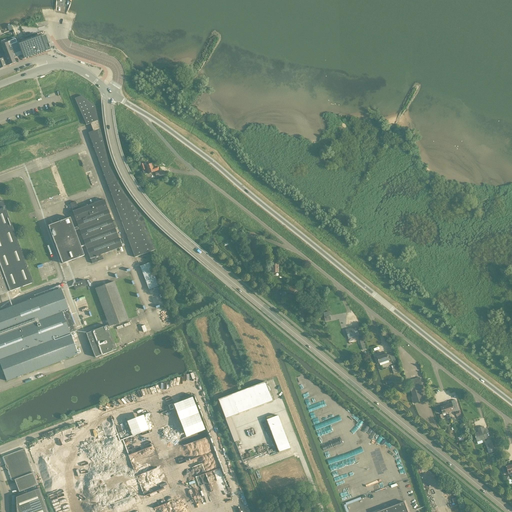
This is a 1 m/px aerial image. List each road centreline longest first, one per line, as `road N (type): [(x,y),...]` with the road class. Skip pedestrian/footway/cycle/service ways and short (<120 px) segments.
road 1 (primary): [(511,511),(149,209),(112,141),(110,91)]
road 2 (unclassified): [(511,422),(187,165),(142,112)]
road 3 (tertiary): [(511,402),(142,112)]
